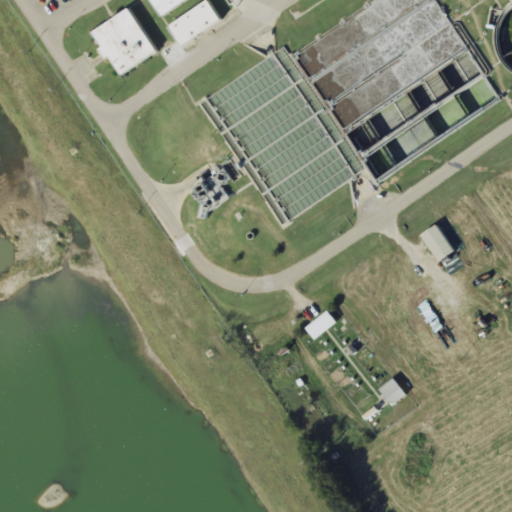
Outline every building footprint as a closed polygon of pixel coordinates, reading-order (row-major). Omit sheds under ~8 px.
[(149,0),(162,18),(188,0),(149,0)] [(168,25),(180,46),(221,23),(210,2),(168,25)] [(498,36),(508,71),(511,72),(511,9),(511,12),(503,15),(499,24),(498,36)] [(130,10),(93,33),(120,76),(157,53),(130,10)] [(378,186),(473,118),(455,93),(414,122),(394,94),(386,101),(369,77),(324,109),(341,133),(332,139),(337,146),(345,141),(378,186)] [(422,235),(439,262),(455,253),(438,226),(422,235)] [(338,323),(328,312),(306,329),(316,341),(338,323)]
